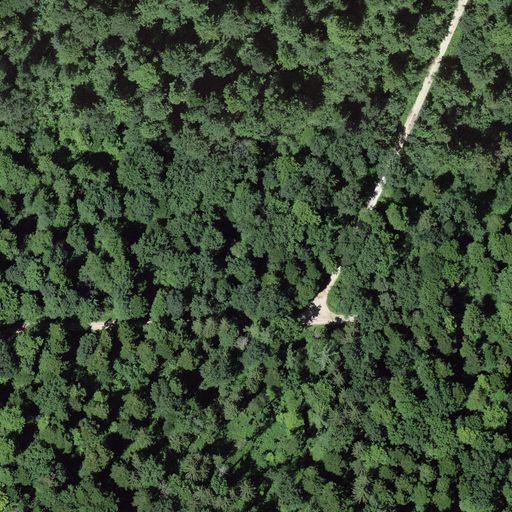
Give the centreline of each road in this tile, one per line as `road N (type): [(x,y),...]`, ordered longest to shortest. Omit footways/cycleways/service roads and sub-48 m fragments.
road 1 (track): [(0,327),(511,313)]
road 2 (track): [(322,317),(324,291),(463,0)]
